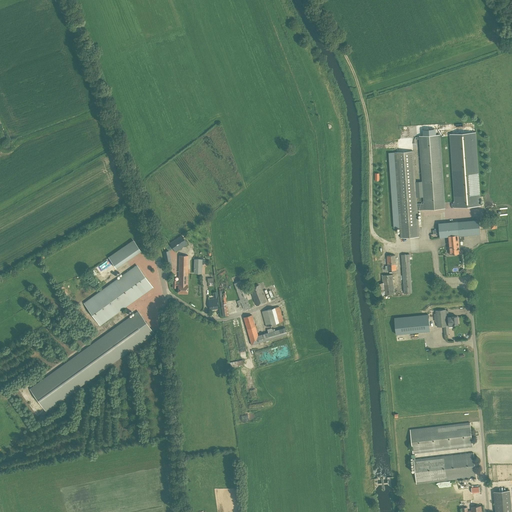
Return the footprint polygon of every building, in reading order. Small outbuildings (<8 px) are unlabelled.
[(454,208),(481,206),(476,132),(450,134),(454,202),(453,202),(454,208)] [(413,151),(395,152),(401,238),(419,236),(418,210),(445,208),(440,134),(419,136),(424,203),(417,204),(413,151)] [(394,242),(390,167),(381,167),(385,242),(394,242)] [(439,229),(433,230),(434,234),(440,233),(440,236),(440,237),(446,237),(446,236),(448,236),(458,235),(480,233),(479,220),(439,224),(439,229)] [(458,235),(448,236),(450,254),(455,254),(460,253),(459,248),(461,248),(460,240),(459,240),(458,235)] [(175,251),(186,244),(181,236),(170,243),(175,251)] [(133,240),(109,257),(116,267),(140,250),(133,240)] [(404,293),(412,293),(409,254),(401,254),(404,293)] [(187,285),(188,255),(179,255),(179,282),(176,282),(176,280),(173,280),(173,288),(176,288),(176,287),(178,287),(178,293),(187,293),(188,285),(187,285)] [(396,270),(395,255),(387,255),(388,265),(386,266),(386,270),(388,270),(396,270)] [(107,257),(89,268),(98,282),(102,279),(96,271),(97,270),(98,272),(111,263),(107,257)] [(203,264),(205,263),(205,259),(194,259),(194,273),(201,273),(202,264),(203,264)] [(137,266),(84,304),(99,324),(152,286),(137,266)] [(384,295),(394,294),(393,274),(382,275),(384,295)] [(251,308),(240,281),(234,284),(240,300),(237,301),(239,308),(241,307),(240,303),(241,302),(243,309),(244,309),(244,310),(251,308)] [(263,294),(259,285),(250,288),(253,294),(252,295),(256,305),(266,301),(263,294)] [(227,306),(224,290),(219,290),(223,316),(228,315),(227,306)] [(210,309),(218,308),(216,298),(208,299),(210,309)] [(266,326),(283,321),(279,306),(262,311),(266,326)] [(447,317),(446,310),(436,311),(437,327),(447,326),(446,320),(448,320),(449,326),(452,325),(458,324),(457,316),(447,317)] [(138,312),(30,389),(45,410),(153,333),(138,312)] [(258,335),(252,314),(243,317),(251,344),(287,334),(285,327),(273,331),(272,328),(267,329),(268,332),(258,335)] [(429,314),(396,317),(397,334),(431,331),(429,314)] [(413,453),(472,446),(470,422),(410,428),(413,453)] [(413,459),(416,483),(445,480),(476,477),(473,452),(442,456),(413,459)] [(457,490),(430,493),(431,503),(441,502),(441,500),(448,499),(448,497),(458,495),(457,490)] [(511,511),(510,490),(494,491),(495,511),(511,511)]
